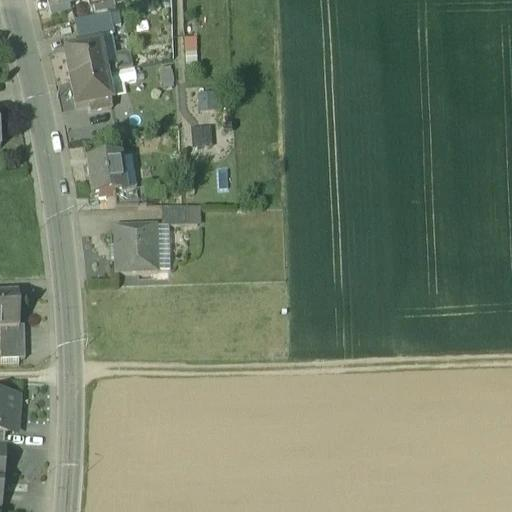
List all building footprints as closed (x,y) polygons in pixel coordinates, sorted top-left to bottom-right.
[(99,0),(92,2),(95,15),(114,10),(111,0),(99,0)] [(97,22),(74,27),(78,44),(101,39),(97,22)] [(185,39),(185,63),(196,63),(197,39),(185,39)] [(97,40),(78,44),(80,51),(99,47),(97,40)] [(80,51),(63,54),(69,82),(104,75),(99,47),(80,51)] [(110,47),(99,47),(104,75),(109,74),(115,73),(112,57),(110,47)] [(128,54),(112,57),(115,73),(131,70),(128,54)] [(104,75),(69,82),(75,111),(90,108),(105,105),(110,104),(106,84),(104,75)] [(105,105),(90,108),(91,115),(107,112),(105,105)] [(214,130),(194,130),(194,148),(214,148),(214,130)] [(119,159),(85,164),(91,200),(113,197),(124,195),(124,194),(119,160),(119,159)] [(129,159),(119,160),(124,194),(134,192),(129,159)] [(124,195),(113,197),(115,212),(137,211),(134,192),(124,194),(124,195)] [(188,229),(187,211),(160,211),(161,230),(188,229)] [(155,229),(113,230),(114,276),(157,275),(155,229)] [(17,296),(0,296),(0,330),(18,330),(18,328),(17,296)] [(18,328),(18,330),(0,330),(0,346),(0,362),(24,362),(24,328),(18,328)] [(0,399),(0,434),(4,435),(15,436),(17,401),(0,399)]
